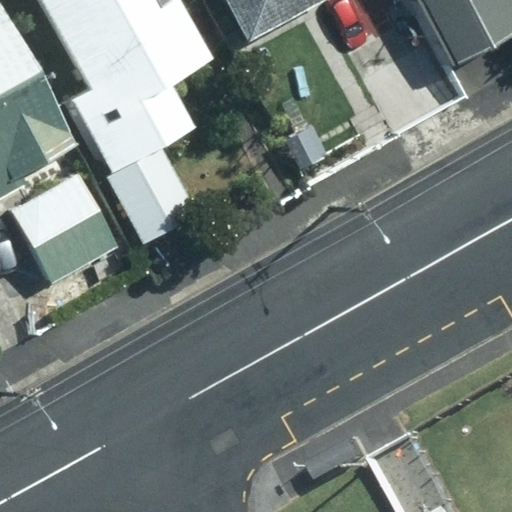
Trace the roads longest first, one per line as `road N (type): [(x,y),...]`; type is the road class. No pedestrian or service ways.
road 1 (secondary): [(142,421),(511,216)]
road 2 (secondary): [(0,501),(142,421)]
